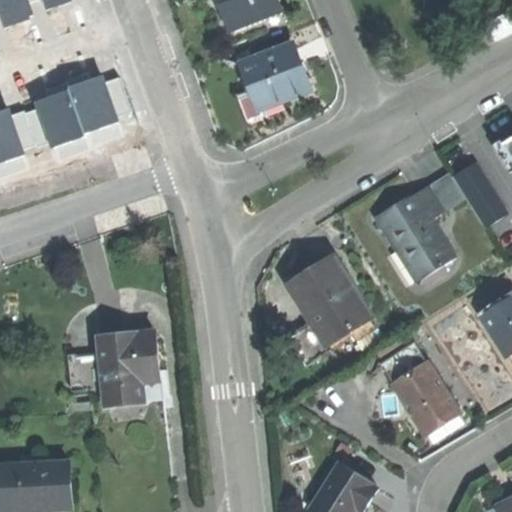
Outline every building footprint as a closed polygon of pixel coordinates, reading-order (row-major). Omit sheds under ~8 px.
[(0,0),(0,16),(1,16),(6,30),(37,18),(31,5),(42,1),(48,12),(79,0),(78,0),(0,0)] [(217,0),(222,11),(219,12),(227,33),(277,14),(271,0),(217,0)] [(292,52),(244,70),(260,112),(296,98),(293,90),(296,84),(303,81),(298,67),(292,52)] [(10,109),(0,111),(0,165),(28,158),(26,152),(51,145),(54,149),(121,123),(119,117),(131,112),(120,80),(107,84),(104,76),(36,103),(37,109),(12,117),(10,109)] [(511,139),(499,148),(511,168),(511,139)] [(473,165),(450,180),(483,230),(506,216),(473,165)] [(425,189),(442,215),(463,201),(446,176),(425,189)] [(400,204),(375,220),(396,253),(400,250),(421,282),(455,260),(443,241),(441,242),(434,232),(436,230),(431,222),(442,215),(425,189),(414,197),(412,196),(400,204)] [(309,274),(286,289),(311,326),(323,344),(345,330),(348,335),(370,321),(330,260),(309,274)] [(511,298),(482,317),(504,354),(511,349),(511,298)] [(370,321),(348,335),(353,342),(375,328),(370,321)] [(311,326),(301,333),(319,362),(330,356),(326,350),(323,344),(311,326)] [(345,330),(323,344),(326,350),(348,335),(345,330)] [(156,332),(100,337),(101,353),(105,388),(107,405),(145,402),(143,381),(150,380),(160,379),(156,332)] [(301,333),(287,342),(305,371),(319,362),(301,333)] [(414,344),(379,366),(392,387),(427,365),(414,344)] [(101,353),(70,356),(74,392),(105,388),(101,353)] [(427,365),(392,387),(424,436),(443,424),(459,414),(427,365)] [(373,485),(339,462),(312,505),(322,511),(355,511),(362,503),(368,507),(379,490),(372,486),(373,485)] [(71,464),(2,467),(4,511),(24,511),(39,511),(73,510),(71,464)] [(511,511),(511,500),(500,506),(503,511),(511,511)] [(310,506),(303,507),(303,511),(365,511),(368,507),(362,503),(355,511),(322,511),(312,505),(310,506)]
